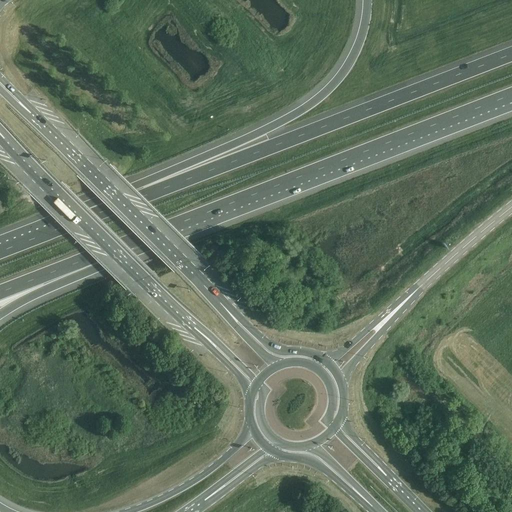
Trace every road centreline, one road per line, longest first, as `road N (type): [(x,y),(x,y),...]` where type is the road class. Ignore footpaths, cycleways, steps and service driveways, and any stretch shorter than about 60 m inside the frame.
road 1 (motorway): [(511,55),(87,218)]
road 2 (motorway): [(130,242),(511,95)]
road 3 (motorway): [(365,0),(354,54),(319,98),(125,191),(87,218)]
road 4 (trunk): [(2,140),(193,327)]
road 5 (trunk): [(218,304),(30,115)]
road 6 (unclassified): [(511,471),(407,363)]
road 7 (tertiary): [(398,307),(511,209)]
road 8 (motorway): [(0,314),(130,242)]
road 9 (motorway): [(250,429),(190,483),(131,511)]
road 10 (motorway): [(0,292),(130,242)]
road 11 (trunk): [(324,361),(274,349),(218,304)]
